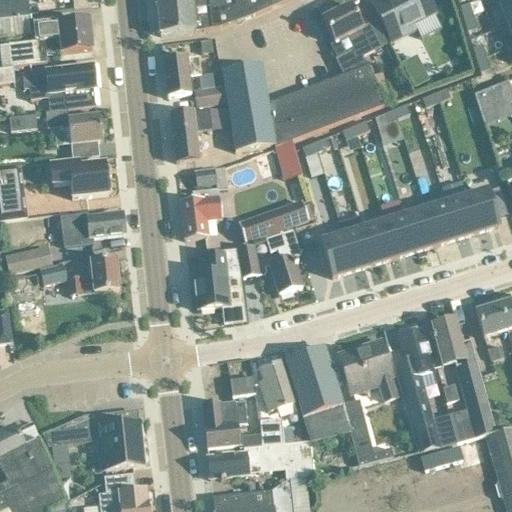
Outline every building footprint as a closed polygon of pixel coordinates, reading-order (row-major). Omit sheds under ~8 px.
[(0,0),(0,21),(29,18),(28,2),(21,3),(20,0),(0,0)] [(216,5),(231,0),(155,0),(157,12),(216,5)] [(231,0),(216,5),(157,12),(160,38),(195,34),(219,30),(254,18),(295,0),(231,0)] [(389,0),(373,8),(391,44),(415,32),(412,27),(435,16),(426,0),(389,0)] [(511,26),(511,2),(499,7),(507,28),(511,26)] [(469,6),(459,9),(463,22),(473,19),(469,6)] [(335,61),(344,79),(366,68),(363,60),(373,53),(359,26),(350,8),(322,22),(341,58),(335,61)] [(0,39),(11,38),(30,36),(30,33),(31,32),(29,18),(0,21),(0,39)] [(473,19),(463,22),(467,34),(477,31),(473,19)] [(91,53),(89,24),(36,29),(38,44),(0,48),(0,55),(2,70),(47,65),(46,57),(91,53)] [(168,100),(190,97),(188,79),(201,77),(200,76),(197,47),(161,51),(168,100)] [(482,47),(472,50),(476,63),(486,60),(482,47)] [(486,60),(476,63),(480,75),(490,72),(486,60)] [(261,67),(222,74),(227,106),(228,111),(232,131),(236,155),(273,149),(290,143),(384,108),(373,80),(367,68),(366,68),(344,79),(268,108),(261,67)] [(94,68),(22,77),(24,93),(29,92),(31,102),(47,100),(49,115),(67,113),(96,110),(94,92),(96,92),(94,68)] [(0,87),(15,86),(13,70),(2,71),(0,71),(0,87)] [(424,73),(408,81),(413,91),(428,83),(424,73)] [(214,91),(193,95),(196,111),(216,108),(227,106),(222,74),(220,74),(212,76),(214,91)] [(381,76),(373,80),(384,108),(393,105),(381,76)] [(511,94),(508,84),(474,97),(481,115),(511,103),(511,94)] [(446,92),(434,97),(438,106),(450,101),(446,92)] [(434,97),(421,102),(425,111),(438,106),(434,97)] [(406,108),(393,113),(397,122),(410,117),(406,108)] [(190,116),(170,118),(176,166),(196,163),(198,163),(194,133),(209,131),(210,134),(232,131),(228,111),(190,116)] [(49,115),(45,115),(47,132),(55,131),(68,130),(70,147),(70,148),(72,163),(79,162),(99,160),(97,145),(102,144),(99,118),(68,122),(67,113),(49,115)] [(393,113),(381,118),(385,127),(397,122),(393,113)] [(10,120),(11,133),(37,131),(36,117),(10,120)] [(365,124),(353,129),(357,139),(369,134),(365,124)] [(353,129),(341,135),(345,144),(357,139),(353,129)] [(407,162),(423,158),(418,137),(401,141),(407,162)] [(326,141),(314,146),(318,155),(330,150),(326,141)] [(314,146),(302,151),(306,160),(318,155),(314,146)] [(108,199),(107,192),(105,168),(79,171),(79,166),(49,169),(52,189),(70,187),(71,203),(108,199)] [(0,170),(0,224),(6,224),(6,223),(26,220),(22,193),(14,194),(13,192),(10,169),(0,170)] [(227,189),(225,170),(195,174),(196,188),(216,186),(217,191),(227,189)] [(498,191),(488,194),(496,220),(507,217),(498,191)] [(466,201),(477,236),(499,229),(496,220),(488,194),(466,201)] [(363,198),(349,203),(353,214),(366,209),(363,198)] [(219,200),(215,201),(180,205),(184,243),(207,240),(206,225),(221,223),(219,200)] [(456,242),(477,236),(466,201),(445,207),(456,242)] [(302,208),(300,205),(239,227),(245,245),(313,220),(308,206),(302,208)] [(436,249),(456,242),(445,207),(425,213),(436,249)] [(404,220),(415,255),(436,249),(425,213),(404,220)] [(92,242),(124,238),(122,217),(88,222),(87,217),(60,221),(64,251),(93,247),(92,242)] [(394,262),(415,255),(404,220),(383,226),(394,262)] [(363,233),(374,268),(394,262),(383,226),(363,233)] [(353,274),(374,268),(363,233),(342,239),(353,274)] [(300,259),(292,234),(265,242),(270,256),(277,253),(281,264),(269,267),(279,298),(302,291),(293,262),(300,259)] [(320,246),(331,281),(353,274),(342,239),(320,246)] [(253,248),(238,252),(244,281),(259,278),(253,248)] [(47,249),(5,259),(9,278),(51,268),(47,249)] [(201,276),(193,277),(197,313),(230,310),(227,281),(241,280),(239,260),(238,252),(236,253),(222,254),(223,256),(207,258),(199,258),(201,276)] [(70,298),(119,293),(115,262),(90,265),(92,281),(68,283),(70,298)] [(44,288),(66,284),(62,269),(40,273),(44,288)] [(511,304),(499,308),(507,335),(511,333),(511,304)] [(499,308),(475,316),(481,335),(483,342),(497,338),(505,335),(507,335),(499,308)] [(0,348),(12,347),(10,327),(7,313),(0,314),(0,348)] [(462,444),(484,438),(496,437),(480,380),(475,362),(470,343),(469,343),(470,346),(461,348),(454,323),(431,329),(434,339),(431,339),(432,343),(435,343),(442,370),(454,367),(466,411),(448,417),(448,418),(447,418),(449,423),(456,446),(462,444)] [(449,423),(447,418),(431,422),(419,379),(433,376),(421,334),(411,336),(409,335),(401,337),(400,339),(398,340),(408,376),(398,379),(384,332),(383,333),(392,363),(403,399),(407,417),(418,455),(456,446),(449,423)] [(378,383),(385,406),(399,402),(381,346),(339,359),(349,392),(378,383)] [(500,349),(487,353),(490,365),(503,361),(500,349)] [(324,350),(284,363),(291,382),(303,421),(311,444),(351,434),(343,407),(330,369),(324,350)] [(258,386),(265,405),(268,415),(296,405),(282,364),(259,372),(263,385),(258,386)] [(229,383),(232,402),(255,399),(253,380),(229,383)] [(454,388),(442,391),(446,406),(458,403),(454,388)] [(360,402),(343,407),(351,434),(359,469),(393,459),(391,450),(373,454),(360,402)] [(219,404),(203,406),(207,452),(227,450),(238,449),(238,451),(244,450),(262,449),(261,438),(251,439),(237,440),(235,427),(246,426),(243,407),(235,408),(234,406),(233,406),(219,406),(219,404)] [(500,415),(491,417),(494,425),(502,423),(500,415)] [(74,424),(42,438),(43,440),(48,450),(68,448),(102,444),(105,474),(124,472),(144,470),(139,425),(117,427),(116,416),(84,419),(74,424)] [(281,422),(259,424),(260,426),(261,438),(262,449),(283,447),(281,422)] [(0,511),(51,511),(62,506),(65,505),(64,504),(57,488),(44,461),(47,460),(44,452),(43,453),(38,444),(24,451),(13,430),(9,432),(0,436),(0,467),(11,488),(0,493),(0,511)] [(511,511),(511,430),(504,433),(504,434),(496,437),(484,438),(498,483),(495,488),(498,500),(503,502),(505,511),(511,511)] [(227,458),(207,460),(210,482),(211,482),(220,481),(220,484),(225,483),(225,480),(248,478),(248,477),(287,473),(288,481),(290,481),(305,480),(313,479),(309,445),(283,447),(262,449),(244,450),(245,456),(227,458)] [(98,496),(99,511),(147,511),(145,493),(136,494),(133,477),(103,481),(105,496),(98,496)] [(293,511),(290,485),(286,484),(271,494),(213,500),(213,511),(293,511)]
